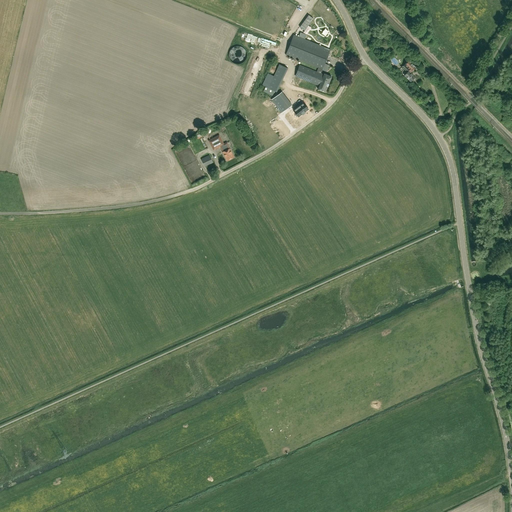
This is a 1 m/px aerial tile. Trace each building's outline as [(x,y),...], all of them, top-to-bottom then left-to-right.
[(290,1),(288,4),(301,11),(303,8),(290,1)] [(313,18),(308,15),(299,27),(304,31),(313,18)] [(258,42),(260,38),(257,37),(258,35),(251,33),(249,38),(258,42)] [(321,73),(330,49),(293,35),(285,55),(318,68),(317,72),(321,73)] [(231,54),(242,59),(247,47),(236,42),(231,54)] [(410,73),(416,67),(409,61),(403,67),(405,69),(406,69),(408,71),(404,75),(410,81),(414,77),(410,73)] [(265,86),(263,91),(272,96),(274,91),(277,92),(282,80),(282,79),(288,68),(279,64),(273,76),(268,73),(262,85),(265,86)] [(321,73),(317,72),(300,65),(295,76),(319,85),(318,89),(325,92),(331,77),(324,74),(321,73)] [(250,94),(259,73),(253,70),(244,92),(250,94)] [(292,104),(285,96),(282,92),(271,100),(281,112),(292,104)] [(430,97),(426,99),(431,107),(436,104),(432,97),(431,98),(430,97)] [(305,111),(308,109),(303,102),(293,110),(298,117),(302,114),(305,112),(305,111)] [(219,135),(217,136),(208,140),(213,150),(220,146),(223,151),(227,160),(234,157),(227,142),(224,144),(219,135)] [(213,162),(209,155),(201,159),(205,167),(213,162)]
